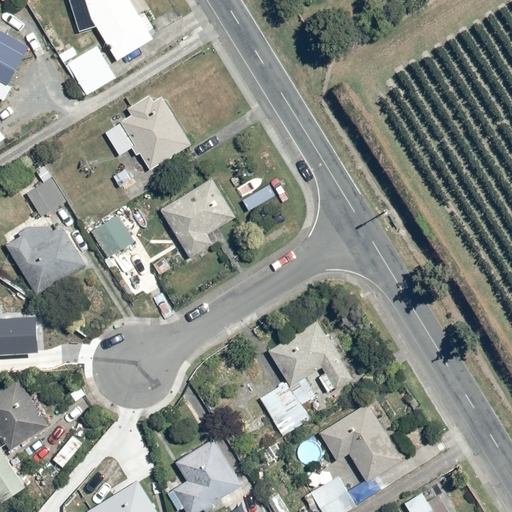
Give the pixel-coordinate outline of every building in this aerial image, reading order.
[(138,9),(134,0),(88,0),(96,23),(121,62),(157,39),(138,9)] [(31,52),(0,34),(0,97),(4,99),(31,52)] [(119,77),(98,44),(69,63),(89,95),(119,77)] [(154,93),(132,108),(136,115),(106,133),(121,156),(137,146),(152,171),(194,145),(163,97),(158,99),(154,93)] [(68,201),(48,167),(39,173),(45,182),(28,192),(42,216),(68,201)] [(240,215),(214,177),(163,213),(195,258),(216,243),(211,236),(240,215)] [(141,262),(132,246),(136,243),(119,214),(93,230),(110,259),(105,262),(110,269),(117,265),(122,273),(141,262)] [(37,246),(28,232),(9,243),(39,295),(89,266),(67,228),(37,246)] [(354,377),(322,321),(270,351),(288,382),(286,383),(261,397),(283,435),(312,418),(305,405),(354,377)] [(51,427),(20,377),(0,389),(0,430),(13,451),(51,427)] [(241,403),(214,417),(224,437),(251,423),(241,403)] [(373,409),(324,441),(339,463),(350,456),(368,484),(405,461),(373,409)] [(188,477),(167,490),(181,511),(187,507),(190,511),(205,511),(246,487),(216,438),(178,462),(188,477)] [(26,488),(5,455),(0,458),(0,482),(9,498),(26,488)] [(345,511),(359,504),(341,474),(312,492),(324,511),(345,511)] [(160,511),(141,480),(89,511),(160,511)] [(411,508),(413,511),(452,511),(445,500),(439,491),(411,508)]
